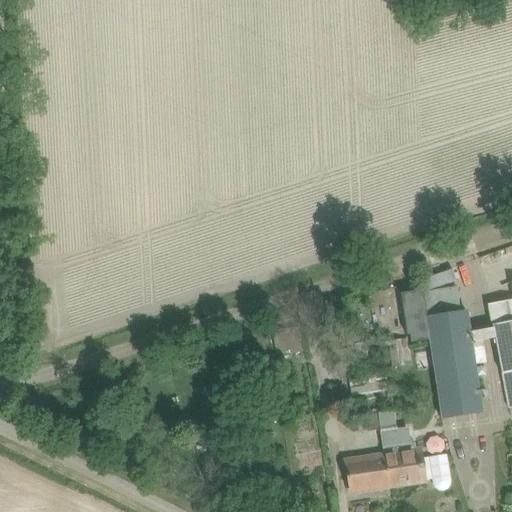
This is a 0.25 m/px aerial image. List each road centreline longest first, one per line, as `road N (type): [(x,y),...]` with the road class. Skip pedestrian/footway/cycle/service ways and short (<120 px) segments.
road 1 (track): [(0,389),(511,228)]
road 2 (track): [(0,162),(8,285),(0,365)]
road 3 (unclassified): [(0,430),(155,511)]
